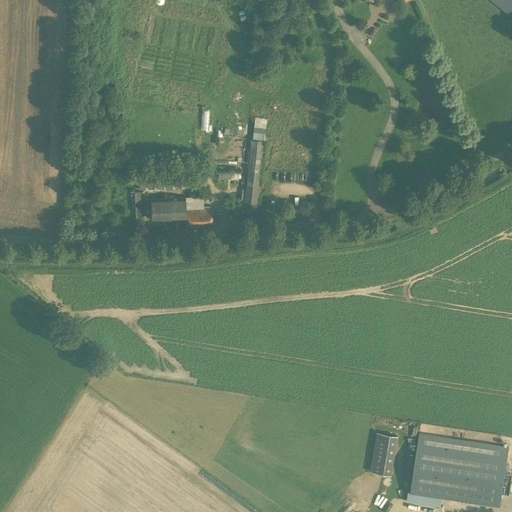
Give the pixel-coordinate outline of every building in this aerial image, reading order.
[(511,0),(491,0),(509,14),(511,10),(511,0)] [(251,139),(244,201),(257,203),(264,141),(251,139)] [(184,196),(151,198),(151,219),(184,218),(185,228),(212,227),(211,207),(203,208),(203,196),(198,196),(184,196)] [(375,431),(369,470),(390,474),(396,434),(375,431)] [(440,502),(441,496),(500,504),(508,447),(419,434),(410,491),(426,493),(425,501),(440,502)]
